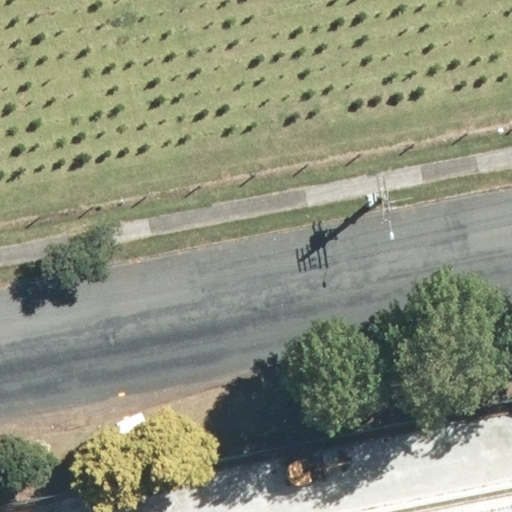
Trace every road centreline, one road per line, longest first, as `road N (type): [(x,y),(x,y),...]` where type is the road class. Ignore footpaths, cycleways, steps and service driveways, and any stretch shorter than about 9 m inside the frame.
road 1 (tertiary): [(0,352),(386,275)]
road 2 (tertiary): [(386,275),(511,237)]
road 3 (tertiary): [(511,266),(386,275)]
